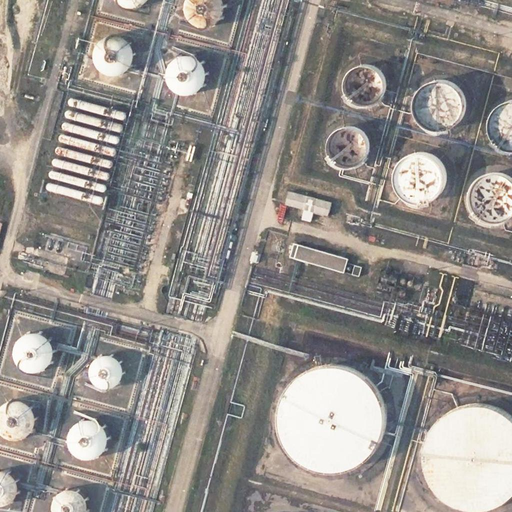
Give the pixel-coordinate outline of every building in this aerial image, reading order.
[(224,11),(226,5),(226,2),(225,0),(187,0),(187,4),(189,12),(192,17),(199,21),(206,23),(212,22),(218,19),(220,16),(224,11)] [(125,70),(128,65),(129,62),(130,56),(129,52),(126,47),(122,42),(116,39),(110,38),(102,40),(95,46),(92,50),(91,59),(92,64),(97,71),(104,76),(113,76),(120,74),(125,70)] [(165,77),(167,85),(169,88),(175,94),(181,96),(187,96),(193,94),(196,93),(201,88),(204,82),(204,76),(204,72),(202,66),(197,61),(195,60),(188,57),(182,57),(174,60),(170,64),(166,71),(165,77)] [(385,93),(387,87),(388,83),(386,77),(385,74),(381,68),(375,65),(369,63),(362,64),(355,68),(351,73),(348,81),(348,90),(353,97),(360,102),(366,104),(372,103),(375,102),(381,98),(385,93)] [(462,117),(463,113),(464,110),(464,102),(462,95),(459,92),(454,86),(447,84),(440,83),(436,84),(430,86),(425,90),(420,99),(419,105),(421,115),(427,123),(436,128),(443,129),(451,127),(457,123),(462,117)] [(505,105),(499,109),(497,112),(494,119),(493,123),(494,131),(497,138),(502,143),(505,145),(511,147),(511,102),(509,103),(505,105)] [(129,123),(65,105),(61,119),(126,137),(129,123)] [(369,138),(365,133),(363,131),(355,127),(348,126),(342,128),(339,130),(334,135),(330,141),(329,148),(331,154),(332,158),(337,163),(340,165),(346,167),(353,168),(361,164),(366,160),(369,155),(371,146),(369,138)] [(438,192),(442,186),(443,183),(443,174),(442,168),(438,162),(433,158),(427,155),(421,155),(417,155),(410,158),(404,163),(401,169),(399,176),(400,184),(402,187),(406,193),(412,197),(420,199),(423,199),(430,198),(438,192)] [(495,175),(488,177),(485,178),(479,183),(477,187),(475,194),(475,201),(477,208),(482,214),(488,218),(495,220),(503,219),(506,218),(511,213),(511,181),(510,180),(505,176),(495,175)] [(332,203),(290,191),(287,204),(328,216),(332,203)] [(349,259),(296,243),(291,257),(344,273),(349,259)] [(37,371),(43,370),(46,368),(51,364),(53,361),(55,356),(55,349),(54,343),(50,338),(47,336),(41,333),(35,333),(27,335),(21,341),(18,346),(18,354),(19,359),(22,364),(29,369),(37,371)] [(105,385),(113,385),(116,384),(121,379),(124,375),(125,367),(123,360),(120,356),(113,353),(106,352),(101,353),(96,357),(93,361),(91,369),(92,375),(95,379),(100,383),(105,385)] [(308,376),(296,385),(286,401),(283,415),(285,434),(292,448),(303,460),(318,467),(336,469),(353,465),(366,456),(376,443),(382,425),(381,407),(373,391),(361,379),(347,372),(326,370),(308,376)] [(34,409),(28,405),(24,404),(20,404),(12,406),(5,411),(2,418),(1,422),(2,427),(4,431),(7,435),(11,438),(15,440),(20,440),(27,439),(33,435),(37,429),(38,425),(38,420),(37,415),(34,409)] [(455,414),(443,423),(433,439),(430,452),(431,471),(438,486),(450,498),(464,505),(483,507),(499,503),(511,494),(511,421),(508,417),(493,410),(473,408),(455,414)] [(75,431),(73,438),(73,440),(74,447),(78,454),(84,458),(90,459),(97,459),(104,455),(107,451),(110,443),(110,436),(107,429),(101,424),(94,422),(87,422),(81,425),(75,431)] [(0,504),(3,506),(10,504),(15,501),(19,495),(20,489),(19,482),(16,477),(10,473),(5,472),(0,472),(0,504)] [(66,492),(61,495),(60,496),(57,502),(56,508),(57,511),(88,511),(89,509),(89,502),(85,497),(80,492),(73,491),(66,492)]
